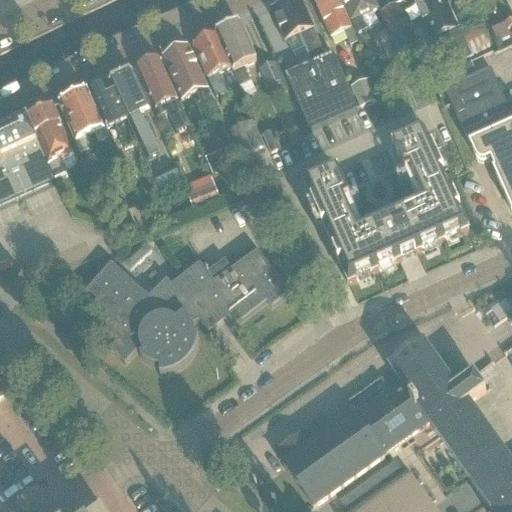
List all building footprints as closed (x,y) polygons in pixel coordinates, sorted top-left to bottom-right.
[(313,30),(314,30),(300,0),(295,0),(271,11),(285,41),(300,34),(313,62),(285,75),(310,131),(357,110),(332,55),(325,58),(313,30)] [(313,0),(325,27),(328,32),(331,40),(334,38),(344,33),(346,37),(348,42),(351,48),(358,45),(352,30),(338,0),(313,0)] [(378,11),(373,0),(341,0),(352,23),(378,11)] [(459,33),(444,0),(412,0),(413,2),(381,15),(385,25),(399,57),(411,85),(471,58),(459,33)] [(479,8),(471,12),(476,23),(484,19),(479,8)] [(479,24),(459,33),(471,58),(490,49),(479,24)] [(245,69),(257,64),(239,25),(216,35),(240,88),(251,83),(245,69)] [(387,31),(377,35),(388,60),(398,56),(387,31)] [(218,76),(232,70),(217,37),(214,39),(211,38),(206,40),(204,43),(194,47),(205,71),(204,71),(217,100),(227,95),(218,76)] [(206,128),(222,121),(188,48),(163,59),(182,103),(197,96),(200,104),(196,106),(206,128)] [(188,126),(159,61),(136,71),(155,113),(164,108),(175,132),(188,126)] [(288,94),(274,64),(260,70),(274,100),(288,94)] [(480,164),(486,164),(493,172),(511,214),(511,116),(490,70),(445,91),(476,160),(480,164)] [(150,112),(132,73),(109,83),(139,146),(142,145),(150,163),(160,158),(152,140),(141,116),(150,112)] [(367,82),(352,89),(361,109),(383,99),(375,82),(368,85),(367,82)] [(133,148),(105,85),(88,93),(106,134),(108,133),(108,132),(115,128),(117,132),(116,133),(125,152),(133,148)] [(109,141),(106,134),(88,93),(59,106),(81,155),(93,150),(88,139),(94,136),(96,140),(105,142),(109,141)] [(74,155),(53,109),(27,120),(48,166),(74,155)] [(55,183),(27,121),(0,132),(0,195),(0,197),(0,196),(0,198),(3,206),(55,183)] [(238,160),(263,149),(251,123),(227,134),(233,148),(238,160)] [(272,132),(262,137),(271,155),(281,151),(272,132)] [(357,233),(344,204),(349,202),(338,176),(306,191),(349,287),(378,274),(437,248),(469,234),(426,137),(394,151),(405,177),(411,174),(424,203),(357,233)] [(233,148),(205,160),(213,178),(241,166),(238,160),(233,148)] [(271,203),(265,195),(255,201),(261,210),(271,203)] [(140,208),(128,213),(137,234),(149,228),(140,208)] [(125,367),(138,351),(137,349),(141,349),(141,353),(143,356),(140,358),(142,361),(146,364),(148,366),(152,368),(155,369),(160,370),(160,378),(166,377),(171,376),(177,374),(181,371),(185,368),(189,364),(192,360),(195,355),(197,349),(198,343),(198,338),(194,337),(193,332),(191,324),(192,324),(194,327),(200,324),(209,335),(226,322),(233,331),(267,304),(272,310),(290,295),(257,252),(231,272),(224,262),(207,275),(200,266),(172,287),(166,282),(150,300),(111,266),(87,294),(97,303),(91,310),(107,323),(100,330),(114,345),(110,353),(125,367)] [(511,511),(511,320),(508,323),(511,328),(511,470),(467,408),(487,394),(474,377),(455,391),(424,348),(391,371),(402,387),(356,420),(355,418),(313,448),(303,434),(277,453),(286,467),(284,469),(314,510),(385,460),(383,458),(430,425),(491,511),(511,511)] [(435,511),(408,473),(352,511),(435,511)]
